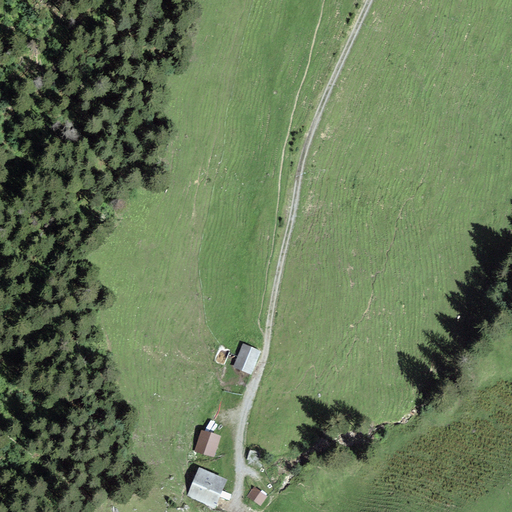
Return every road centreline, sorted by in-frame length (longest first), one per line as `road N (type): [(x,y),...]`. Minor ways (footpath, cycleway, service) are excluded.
road 1 (track): [(366,0),(304,140),(278,254)]
road 2 (track): [(278,254),(258,370),(238,426),(233,500)]
